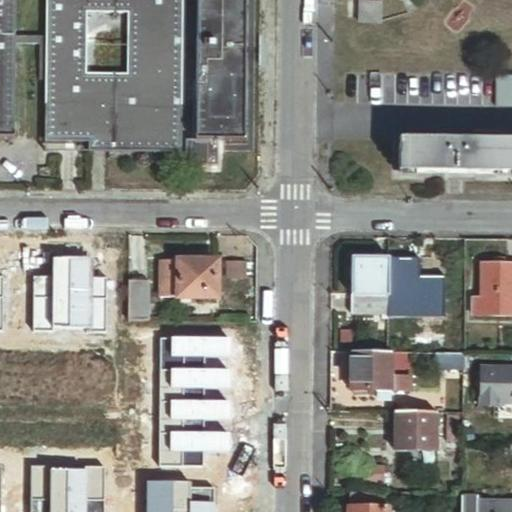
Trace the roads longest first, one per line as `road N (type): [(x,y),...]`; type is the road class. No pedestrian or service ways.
road 1 (residential): [(297,216),(0,213)]
road 2 (residential): [(297,216),(293,511)]
road 3 (residential): [(298,0),(297,216)]
road 4 (residential): [(511,219),(297,216)]
